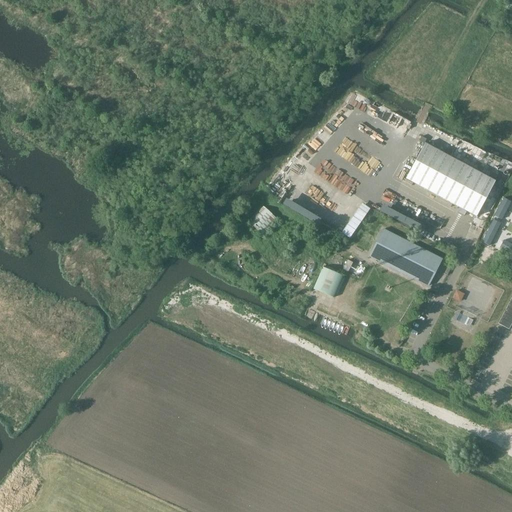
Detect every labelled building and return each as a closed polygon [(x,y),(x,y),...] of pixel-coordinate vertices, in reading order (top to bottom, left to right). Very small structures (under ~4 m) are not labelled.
[(424,144),(405,179),(476,217),(495,181),(424,144)] [(503,198),(494,216),(501,220),(511,202),(503,198)] [(263,204),(247,220),(262,234),(277,218),(263,204)] [(493,220),(482,242),(489,246),(500,224),(493,220)] [(383,230),(369,257),(428,287),(442,260),(383,230)] [(511,245),(503,240),(500,248),(511,254),(511,245)] [(348,260),(343,269),(348,272),(353,263),(348,260)] [(322,267),(313,290),(333,298),(342,276),(322,267)] [(511,297),(498,324),(509,330),(511,323),(511,297)]
